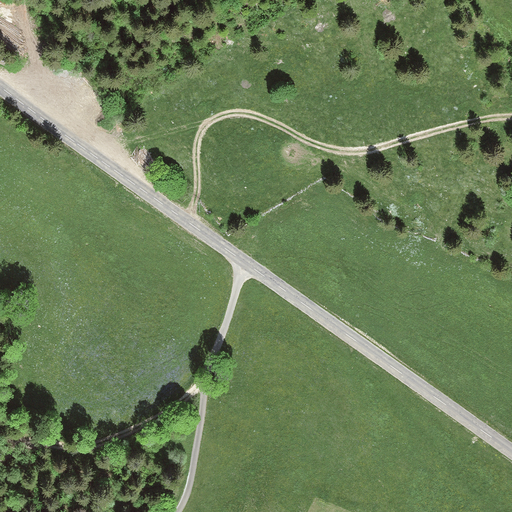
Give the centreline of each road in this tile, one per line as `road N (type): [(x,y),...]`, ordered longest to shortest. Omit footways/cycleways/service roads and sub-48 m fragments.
road 1 (tertiary): [(0,85),(511,446)]
road 2 (track): [(244,258),(202,394),(178,511)]
road 3 (track): [(207,378),(164,414),(105,441),(80,447),(26,439)]
road 4 (track): [(116,168),(98,118),(41,56),(29,0)]
